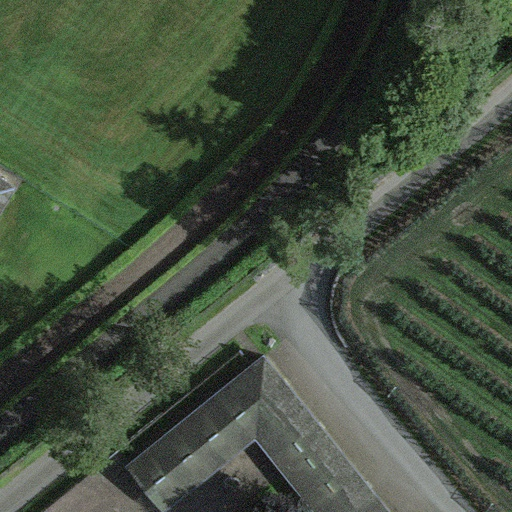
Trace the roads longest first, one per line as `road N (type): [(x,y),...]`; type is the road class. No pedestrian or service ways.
road 1 (unclassified): [(277,288),(0,505)]
road 2 (unclassified): [(277,288),(511,103)]
road 3 (unclassified): [(464,511),(277,288)]
